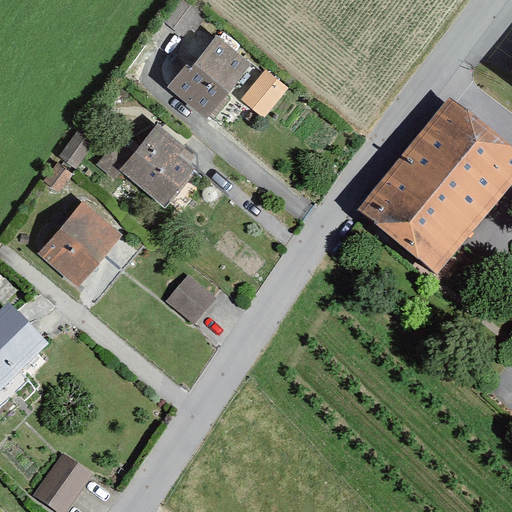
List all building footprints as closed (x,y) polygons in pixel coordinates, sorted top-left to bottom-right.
[(224,31),(183,82),(219,110),(260,59),(224,31)] [(267,65),(244,98),(269,115),(292,83),(267,65)] [(511,188),(511,145),(456,100),(366,210),(443,273),(511,188)] [(162,117),(127,163),(175,199),(210,154),(162,117)] [(130,229),(88,194),(43,248),(85,282),(130,229)] [(221,295),(193,273),(173,300),(201,321),(221,295)] [(0,393),(52,347),(14,305),(0,316),(0,393)] [(70,511),(97,475),(67,453),(39,492),(66,511),(70,511)]
